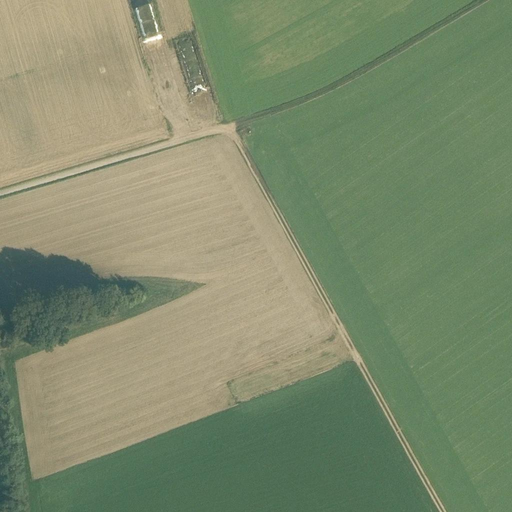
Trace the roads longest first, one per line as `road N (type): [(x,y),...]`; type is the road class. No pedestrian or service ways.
road 1 (track): [(228,126),(444,511)]
road 2 (track): [(228,126),(307,104),(484,0)]
road 3 (track): [(0,191),(228,126)]
